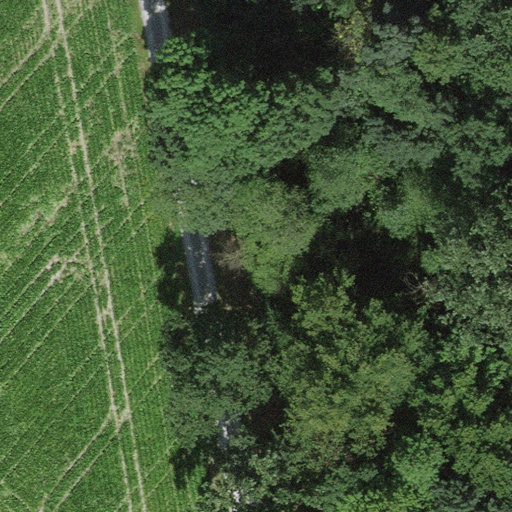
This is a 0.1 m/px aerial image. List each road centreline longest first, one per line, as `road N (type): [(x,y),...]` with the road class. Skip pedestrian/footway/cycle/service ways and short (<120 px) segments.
road 1 (track): [(153,0),(245,511)]
road 2 (track): [(245,511),(511,414)]
